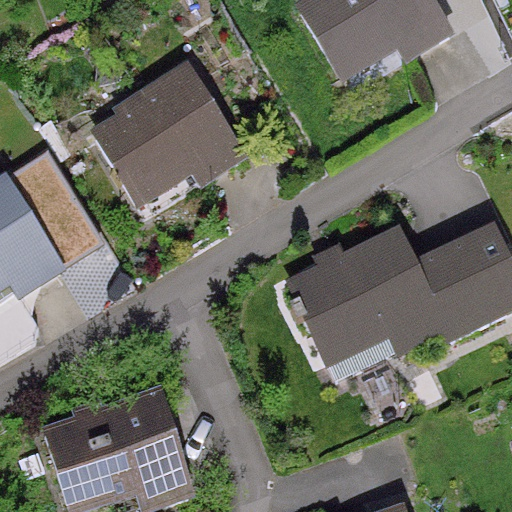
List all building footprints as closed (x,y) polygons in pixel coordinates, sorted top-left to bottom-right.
[(381,38),(399,67),(444,41),(419,0),(323,0),(295,16),(327,70),(381,38)] [(122,195),(176,162),(194,191),(238,164),(183,75),(139,102),(143,110),(90,142),(122,195)] [(13,302),(55,276),(1,188),(0,188),(0,364),(30,347),(33,335),(13,302)] [(322,368),(330,386),(479,316),(454,264),(413,283),(394,242),(285,293),(292,309),(285,312),(292,327),(299,323),(320,369),(322,368)] [(155,402),(39,439),(62,511),(83,511),(131,497),(135,511),(153,511),(186,502),(155,402)]
